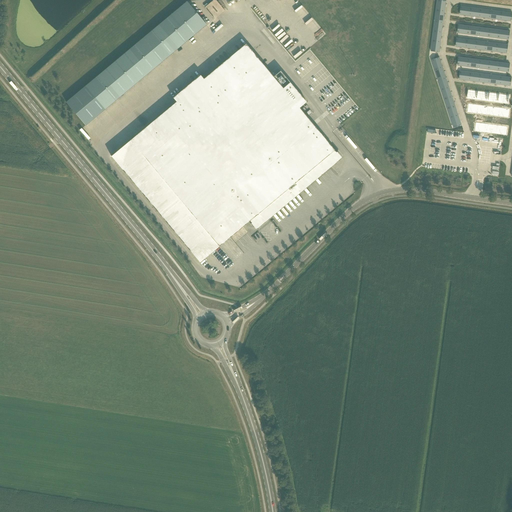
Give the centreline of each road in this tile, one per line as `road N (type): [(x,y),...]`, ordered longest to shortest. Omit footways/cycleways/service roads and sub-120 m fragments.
road 1 (tertiary): [(511,203),(422,191),(377,195),(250,305)]
road 2 (primary): [(184,293),(0,65)]
road 3 (primary): [(271,511),(231,370)]
